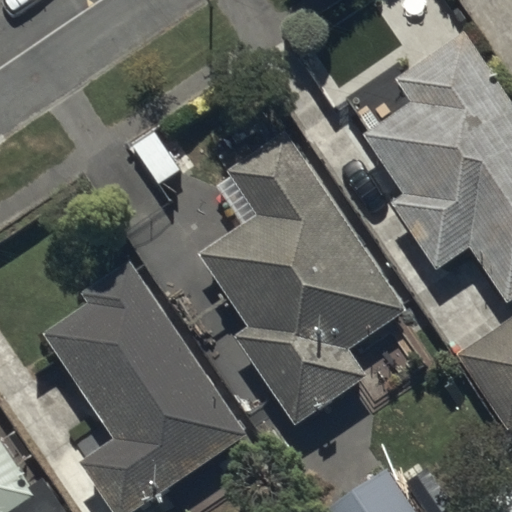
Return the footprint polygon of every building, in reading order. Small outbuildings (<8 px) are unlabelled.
[(511,309),(511,102),(468,36),(399,82),(415,107),(369,138),(411,201),(395,212),(440,280),(475,256),(511,310),(511,309)] [(356,356),(412,319),(292,138),(230,179),(233,183),(220,191),(248,233),(205,261),(253,333),(240,341),(300,432),(374,383),(356,356)] [(87,469),(115,511),(147,511),(251,444),(136,269),(84,303),(92,315),(49,343),(118,448),(87,469)] [(511,322),(459,359),(511,435),(511,322)] [(39,497),(0,437),(0,511),(68,511),(52,488),(39,497)] [(417,511),(392,474),(334,511),(417,511)]
